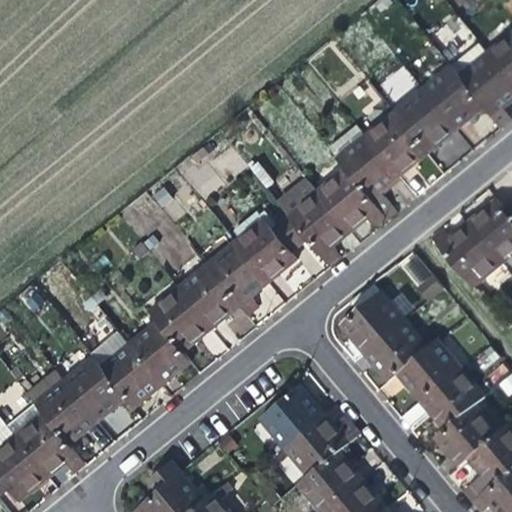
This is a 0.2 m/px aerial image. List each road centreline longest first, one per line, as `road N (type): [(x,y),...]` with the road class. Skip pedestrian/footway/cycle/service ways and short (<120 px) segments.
road 1 (residential): [(295,323),(511,146)]
road 2 (residential): [(82,492),(295,323)]
road 3 (residential): [(452,511),(295,323)]
